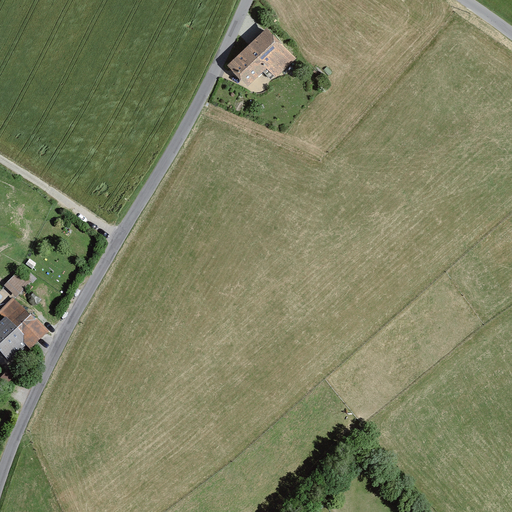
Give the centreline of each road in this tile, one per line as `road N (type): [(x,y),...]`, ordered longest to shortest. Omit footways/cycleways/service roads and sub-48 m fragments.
road 1 (unclassified): [(0,483),(50,364),(197,106),(247,0)]
road 2 (track): [(120,240),(0,159)]
